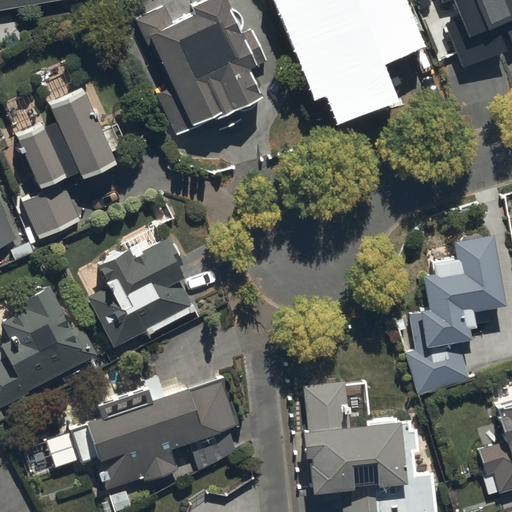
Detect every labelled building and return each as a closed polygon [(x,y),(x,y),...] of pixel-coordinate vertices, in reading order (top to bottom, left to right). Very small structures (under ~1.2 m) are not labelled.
[(0,0),(0,15),(94,0),(0,0)] [(160,3),(131,17),(163,87),(153,91),(172,131),(213,117),(215,120),(259,98),(244,70),(253,66),(219,0),(202,0),(167,18),(160,3)] [(387,0),(278,0),(314,87),(330,81),(342,111),(381,95),(367,60),(406,44),(387,0)] [(511,0),(438,0),(441,7),(449,4),(458,26),(449,29),(467,76),(511,58),(508,51),(511,49),(511,0)] [(18,191),(37,232),(78,214),(61,177),(76,170),(79,176),(114,161),(82,88),(47,103),(53,117),(14,134),(36,184),(18,191)] [(0,249),(17,242),(0,204),(0,249)] [(491,234),(451,241),(452,257),(429,261),(431,274),(420,276),(425,309),(408,312),(413,344),(404,345),(410,384),(462,376),(457,342),(468,341),(466,328),(473,327),(471,311),(477,310),(478,318),(489,316),(488,309),(502,306),(491,234)] [(87,301),(113,351),(190,311),(179,289),(184,287),(172,265),(175,264),(165,244),(140,257),(142,261),(135,265),(130,255),(95,273),(105,291),(87,301)] [(0,359),(0,410),(97,362),(80,327),(68,333),(49,293),(19,308),(23,316),(1,327),(7,341),(0,344),(0,345),(6,357),(0,359)] [(101,427),(24,452),(33,478),(78,462),(80,469),(96,463),(106,492),(141,480),(144,488),(177,477),(170,456),(190,450),(196,470),(235,457),(228,434),(238,431),(221,381),(182,394),(184,398),(152,409),(148,396),(96,414),(101,427)] [(348,415),(368,414),(365,385),(303,390),(307,442),(302,441),(303,467),(309,467),(311,503),(341,502),(341,511),(433,511),(431,478),(414,479),(414,459),(417,458),(414,435),(410,435),(409,426),(395,427),(395,422),(364,425),(365,431),(350,433),(348,415)] [(511,486),(511,407),(498,412),(500,418),(495,420),(496,423),(476,429),(479,439),(473,442),(482,469),(477,471),(483,491),(495,487),(496,491),(511,486)]
